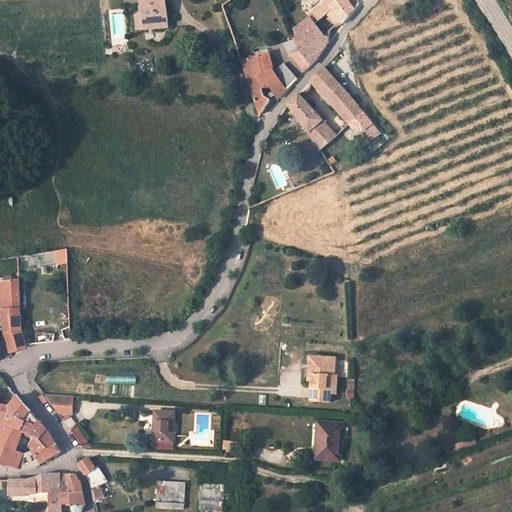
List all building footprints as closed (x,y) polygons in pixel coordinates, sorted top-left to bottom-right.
[(165,0),(142,0),(146,29),(167,28),(164,5),(166,5),(165,0)] [(328,4),(344,24),(356,9),(347,0),(324,0),(325,0),(318,6),(321,9),(328,4)] [(356,0),(348,0),(356,9),(360,4),(356,0)] [(321,9),(336,28),(344,24),(328,4),(321,9)] [(311,18),(306,13),(296,20),(301,26),(311,18)] [(324,36),(311,18),(301,26),(296,30),(300,37),(298,39),(294,40),(300,51),(311,65),(314,63),(323,50),(329,41),(330,36),(328,33),(324,36)] [(292,54),(300,51),(294,40),(285,44),(290,55),(292,54)] [(292,54),(305,72),(311,65),(300,51),(292,54)] [(275,73),(269,54),(243,62),(261,115),(270,102),(272,99),(270,97),(268,100),(266,99),(263,90),(266,88),(265,85),(268,83),(270,86),(278,99),(287,90),(275,73)] [(340,74),(330,63),(326,68),(335,79),(340,74)] [(284,65),(275,73),(287,90),(297,80),(284,65)] [(357,136),(364,145),(380,134),(355,102),(335,79),(326,68),(312,83),(358,135),(357,136)] [(289,106),(313,139),(319,134),(315,129),(319,125),(321,128),(326,124),(302,98),(299,95),(289,106)] [(313,139),(321,151),(337,137),(326,124),(321,128),(319,125),(315,129),(319,134),(313,139)] [(338,162),(334,158),(329,162),(331,166),(338,162)] [(2,293),(2,310),(21,309),(19,280),(11,281),(2,283),(2,293)] [(22,330),(21,309),(2,310),(5,334),(11,353),(12,353),(27,348),(26,347),(22,330)] [(312,385),(311,402),(330,403),(330,395),(331,390),(336,390),(336,379),(333,378),(334,359),(310,358),(308,377),(305,377),(304,385),(312,385)] [(44,394),(39,397),(45,405),(49,401),(44,394)] [(73,408),(71,397),(44,395),(49,401),(56,411),(73,408)] [(22,433),(34,438),(41,424),(38,421),(24,405),(19,400),(17,398),(9,407),(8,422),(6,425),(22,433)] [(0,418),(4,420),(8,422),(9,407),(1,405),(0,405),(0,418)] [(175,414),(155,412),(154,427),(156,428),(155,442),(173,443),(175,414)] [(340,460),(342,424),(318,423),(317,442),(322,442),(321,459),(340,460)] [(33,452),(40,464),(50,458),(60,452),(46,430),(44,427),(41,424),(30,446),(33,452)] [(6,425),(0,439),(0,464),(17,469),(24,454),(24,453),(16,451),(22,433),(6,425)] [(153,442),(153,448),(173,450),(173,443),(155,442),(156,428),(154,427),(153,442)] [(239,454),(239,444),(228,443),(228,453),(239,454)] [(33,452),(25,455),(24,454),(17,469),(28,469),(34,468),(40,464),(33,452)] [(90,481),(91,484),(96,481),(93,476),(98,473),(96,469),(89,459),(80,464),(90,481)] [(91,484),(93,492),(104,485),(108,483),(98,468),(96,469),(98,473),(93,476),(96,481),(91,484)] [(10,481),(10,496),(28,497),(28,495),(50,493),(51,475),(29,481),(19,481),(10,481)] [(71,504),(72,511),(83,511),(85,506),(86,506),(82,485),(78,476),(69,476),(69,475),(65,475),(51,475),(50,493),(50,505),(51,504),(62,504),(71,504)] [(185,484),(159,482),(158,501),(170,502),(175,502),(184,503),(185,484)] [(106,499),(104,485),(93,492),(94,501),(106,499)] [(222,486),(201,485),(200,510),(204,510),(204,511),(215,511),(216,499),(221,499),(222,486)]
